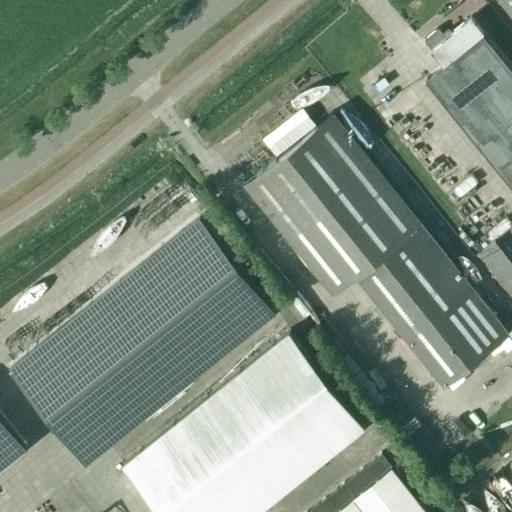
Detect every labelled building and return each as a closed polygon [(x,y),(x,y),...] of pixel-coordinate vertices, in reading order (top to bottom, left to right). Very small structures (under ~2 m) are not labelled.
[(511,0),(496,0),(511,19),(511,0)] [(427,76),(511,181),(511,64),(471,14),(431,46),(443,63),(427,76)] [(509,330),(333,109),(244,180),(333,291),(356,272),(445,381),(509,330)] [(85,460),(274,309),(199,214),(10,365),(85,460)] [(511,252),(498,235),(478,251),(511,293),(511,252)] [(253,511),(366,423),(290,327),(123,460),(163,511),(253,511)] [(0,465),(27,444),(0,410),(0,465)] [(304,511),(428,511),(427,510),(380,452),(304,511)]
